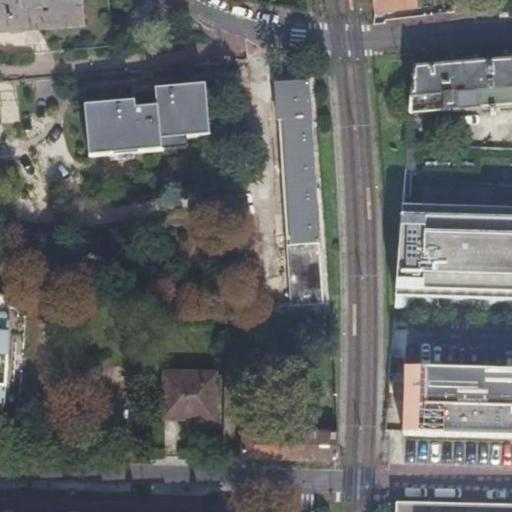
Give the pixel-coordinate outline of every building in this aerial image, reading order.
[(0,0),(0,27),(82,20),(80,0),(0,0)] [(372,0),(375,14),(414,8),(413,0),(372,0)] [(511,59),(409,66),(405,113),(487,107),(488,114),(495,114),(495,107),(511,105),(511,59)] [(307,80),(275,82),(288,305),(320,303),(307,80)] [(134,100),(86,105),(91,156),(163,149),(163,139),(211,135),(207,83),(134,90),(134,100)] [(399,200),(390,319),(405,306),(418,320),(445,320),(458,306),(471,320),(498,320),(511,306),(511,148),(403,144),(399,200)] [(0,416),(16,417),(24,316),(16,316),(10,308),(7,306),(2,302),(0,300),(0,416)] [(261,325),(261,311),(229,310),(228,355),(241,356),(242,325),(261,325)] [(511,373),(404,370),(401,434),(511,438),(511,373)] [(162,374),(161,418),(211,420),(213,376),(162,374)] [(242,434),(242,458),(336,460),(337,445),(337,434),(282,432),(282,434),(242,434)] [(501,511),(502,505),(393,502),(393,511),(501,511)]
